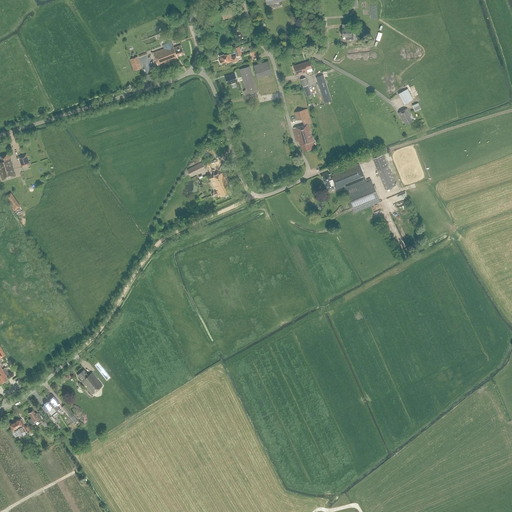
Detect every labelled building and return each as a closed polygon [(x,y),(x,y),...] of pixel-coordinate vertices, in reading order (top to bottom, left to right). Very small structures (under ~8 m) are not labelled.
[(230,9),(221,12),(223,20),(233,17),(230,9)] [(242,27),(234,30),(235,34),(236,34),(238,40),(246,37),(242,27)] [(351,29),(342,29),(342,37),(347,37),(347,40),(353,40),(353,32),(351,32),(351,29)] [(363,30),(355,30),(356,35),(357,35),(357,39),(364,39),(363,30)] [(168,47),(153,53),(158,66),(177,59),(177,57),(184,55),(181,45),(174,48),(172,43),(167,44),(168,47)] [(220,60),(220,61),(219,62),(220,63),(221,64),(221,65),(232,61),(232,63),(233,62),(234,63),(236,62),(237,61),(236,56),(231,58),(229,58),(220,60)] [(253,65),(257,78),(272,73),(268,61),(253,65)] [(310,61),(294,66),(297,76),(307,72),(306,70),(312,69),(310,61)] [(258,93),(249,67),(239,70),(246,90),(243,91),(245,97),(258,93)] [(234,74),(225,77),(227,85),(237,82),(234,74)] [(325,81),(318,83),(324,101),(331,99),(325,81)] [(260,85),(261,94),(279,91),(278,82),(260,85)] [(414,101),(408,90),(399,95),(405,106),(414,101)] [(414,105),(416,111),(422,109),(419,102),(414,105)] [(304,110),(295,112),(297,120),(306,118),(309,117),(307,109),(304,110)] [(407,109),(398,113),(402,122),(403,121),(405,125),(412,122),(410,117),(411,116),(407,109)] [(303,126),(293,128),(297,142),(300,141),(303,152),(314,149),(312,142),(313,142),(308,124),(303,126)] [(0,156),(0,157),(1,162),(0,162),(0,173),(2,180),(15,176),(10,159),(10,160),(8,154),(0,156)] [(30,165),(27,154),(19,157),(22,167),(30,165)] [(395,186),(383,155),(373,159),(385,190),(395,186)] [(371,181),(366,183),(363,174),(358,162),(335,172),(329,174),(328,172),(321,175),(328,190),(334,188),(335,190),(340,188),(344,187),(354,212),(380,202),(371,181)] [(202,163),(187,170),(190,177),(205,170),(202,163)] [(219,194),(220,193),(222,196),(229,192),(226,186),(227,185),(221,173),(211,178),(218,190),(212,193),(213,197),(217,195),(217,193),(219,192),(219,194)] [(20,206),(11,192),(4,196),(14,210),(20,206)] [(82,380),(81,381),(92,395),(102,386),(92,373),(88,375),(84,370),(77,375),(82,380)] [(53,397),(48,400),(57,411),(58,413),(60,411),(56,405),(59,403),(53,397)] [(56,420),(53,417),(58,413),(48,400),(44,404),(49,411),(47,412),(51,416),(50,417),(54,422),(56,420)] [(62,407),(68,415),(75,423),(78,421),(65,405),(62,407)] [(28,414),(31,419),(28,421),(31,425),(34,424),(34,422),(37,420),(39,423),(41,421),(37,414),(35,414),(33,411),(28,414)] [(15,422),(19,429),(21,434),(27,431),(28,434),(31,432),(28,426),(25,427),(20,419),(18,420),(17,420),(15,421),(15,422)] [(21,434),(19,429),(15,422),(9,425),(15,437),(18,435),(21,434)]
